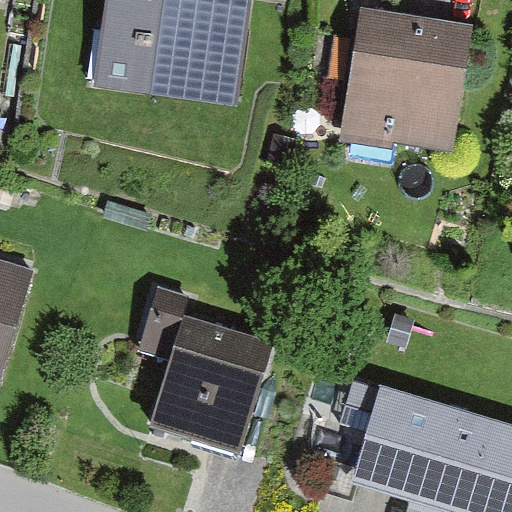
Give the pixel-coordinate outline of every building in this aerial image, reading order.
[(251,0),(105,0),(94,90),(237,109),(251,0)] [(472,29),(363,11),(341,143),(394,152),(396,143),(452,152),(472,29)] [(274,136),(267,163),(291,170),(298,143),(274,136)] [(0,187),(0,202),(12,206),(16,192),(0,187)] [(109,204),(104,219),(148,233),(152,218),(109,204)] [(0,386),(35,271),(0,260),(0,386)] [(191,299),(160,289),(140,352),(169,362),(149,426),(239,455),(275,346),(185,317),(191,299)] [(348,502),(353,483),(380,393),(347,384),(315,492),(348,502)] [(511,511),(511,426),(382,388),(380,393),(353,483),(450,511),(511,511)]
